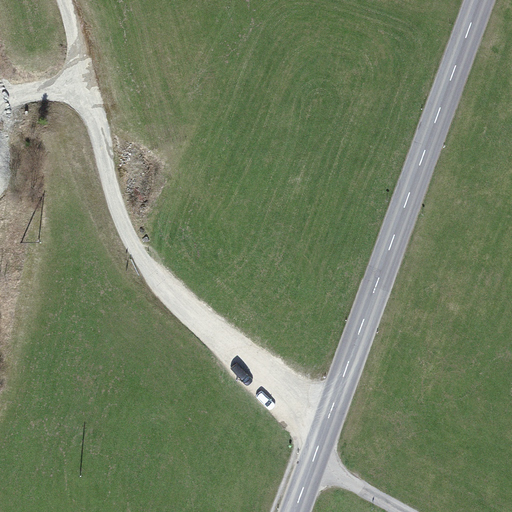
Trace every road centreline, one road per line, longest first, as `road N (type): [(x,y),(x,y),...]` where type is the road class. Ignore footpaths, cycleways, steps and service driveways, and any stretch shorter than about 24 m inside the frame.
road 1 (track): [(406,511),(318,465),(132,250),(62,0)]
road 2 (secondary): [(301,511),(485,0)]
